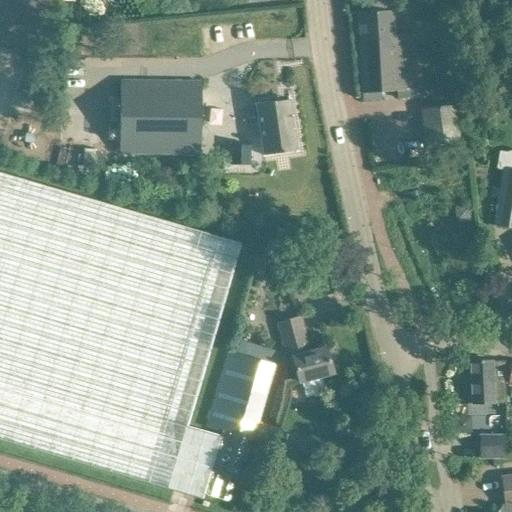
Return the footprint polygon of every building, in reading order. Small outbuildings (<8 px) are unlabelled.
[(394,11),(378,12),(358,13),(363,101),(382,100),(382,92),(398,91),(399,99),(418,97),(414,33),(395,34),(394,11)] [(76,52),(65,52),(65,66),(76,66),(76,52)] [(200,83),(120,82),(119,153),(199,155),(200,83)] [(290,100),(271,103),(256,105),(264,156),(298,151),(290,100)] [(461,142),(453,104),(429,109),(431,118),(414,121),(420,150),(461,142)] [(82,146),(105,148),(106,134),(83,133),(82,146)] [(250,146),(230,146),(230,165),(249,165),(250,146)] [(511,170),(503,169),(494,225),(511,227),(511,170)] [(185,428),(239,243),(0,173),(0,440),(201,499),(203,494),(230,502),(248,438),(223,431),(220,438),(185,428)] [(300,318),(281,323),(279,323),(287,353),(293,351),(295,356),(293,357),(300,383),(304,382),(304,384),(315,381),(314,379),(333,374),(326,348),(308,353),(306,347),(308,347),(300,318)] [(278,353),(263,349),(248,344),(244,356),(226,351),(205,426),(223,431),(248,438),(253,439),(278,353)] [(505,381),(505,360),(492,361),(492,360),(470,361),(472,404),(492,403),(506,403),(505,381)] [(480,436),(480,458),(507,458),(507,436),(480,436)] [(511,511),(511,476),(502,478),(506,504),(502,505),(502,506),(497,511),(511,511)]
